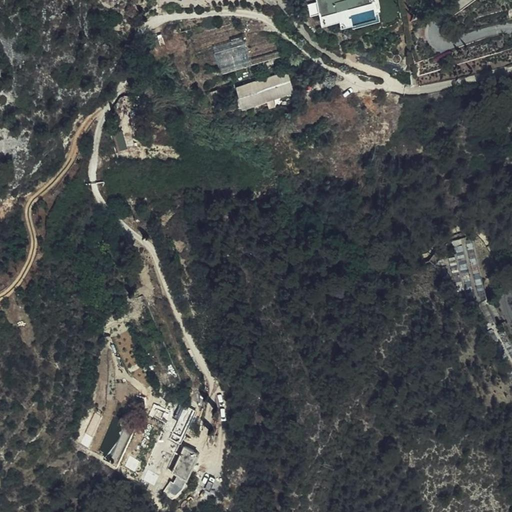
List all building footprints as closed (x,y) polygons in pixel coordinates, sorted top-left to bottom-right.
[(349,0),(352,7),(375,2),(374,0),(322,0),(325,13),(342,9),(340,1),(344,0),(349,0)] [(217,52),(220,70),(249,65),(246,47),(217,52)] [(245,107),(294,92),(288,72),(239,88),(245,107)] [(461,299),(486,294),(472,237),(453,241),(456,256),(451,257),(461,299)] [(181,489),(197,455),(181,448),(177,457),(178,458),(171,472),(176,474),(172,483),(168,482),(161,493),(171,499),(181,489)]
